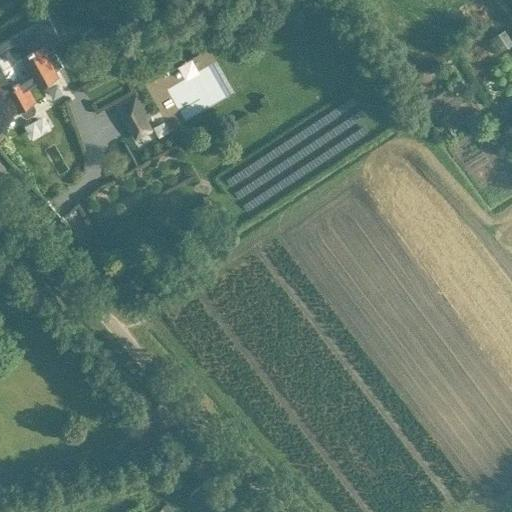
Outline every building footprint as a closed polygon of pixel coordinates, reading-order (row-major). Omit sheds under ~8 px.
[(44,19),(18,34),(0,44),(0,84),(5,92),(7,91),(18,111),(20,110),(23,115),(28,116),(35,113),(36,108),(34,103),(36,102),(37,101),(29,87),(38,83),(40,86),(59,75),(43,45),(54,39),(59,36),(49,17),(44,19)] [(178,21),(168,27),(172,35),(183,29),(178,21)] [(511,35),(495,42),(502,59),(511,54),(511,35)] [(456,77),(448,83),(453,92),(462,86),(456,77)] [(138,90),(115,103),(137,140),(154,129),(148,118),(150,117),(152,115),(138,90)] [(438,119),(449,137),(456,131),(446,114),(438,119)] [(200,511),(227,511),(237,504),(211,475),(196,489),(187,497),(200,511)]
